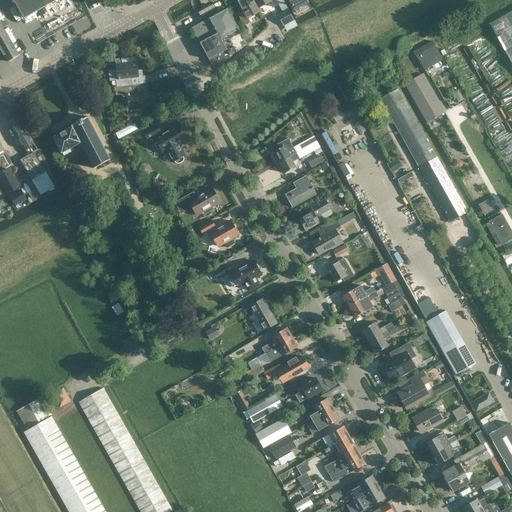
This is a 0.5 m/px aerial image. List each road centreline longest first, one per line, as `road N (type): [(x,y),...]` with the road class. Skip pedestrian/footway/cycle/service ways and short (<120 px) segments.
road 1 (residential): [(425,511),(291,276),(156,9)]
road 2 (track): [(215,126),(322,21),(363,0)]
road 3 (unknown): [(511,223),(430,75)]
road 4 (unclassified): [(0,94),(119,28)]
